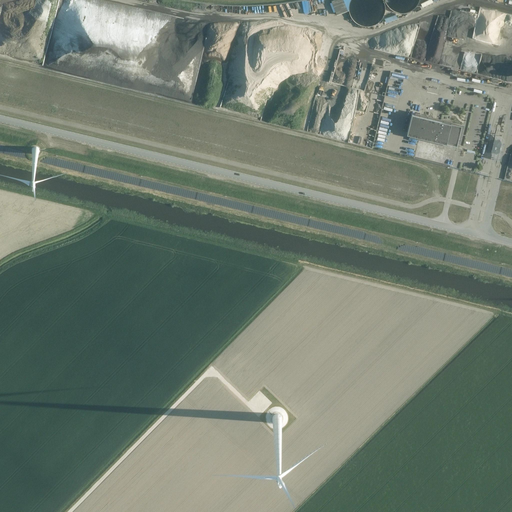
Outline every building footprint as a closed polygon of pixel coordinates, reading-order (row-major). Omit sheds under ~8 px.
[(24,14),(45,13),(46,9),(46,6),(34,2),(29,0),(28,0),(28,3),(26,2),(25,5),(22,5),(22,10),(21,13),(24,14)] [(331,0),(334,8),(333,9),(332,9),(333,11),(335,11),(337,15),(349,10),(349,9),(349,8),(349,6),(349,5),(349,4),(349,3),(350,2),(350,1),(350,0),(331,0)] [(460,16),(474,21),(476,16),(475,16),(477,11),(469,9),(468,12),(462,10),(460,16)] [(386,22),(397,18),(396,14),(385,18),(386,22)] [(451,122),(412,113),(407,133),(446,142),(451,122)] [(446,142),(456,145),(461,125),(451,122),(446,142)]
